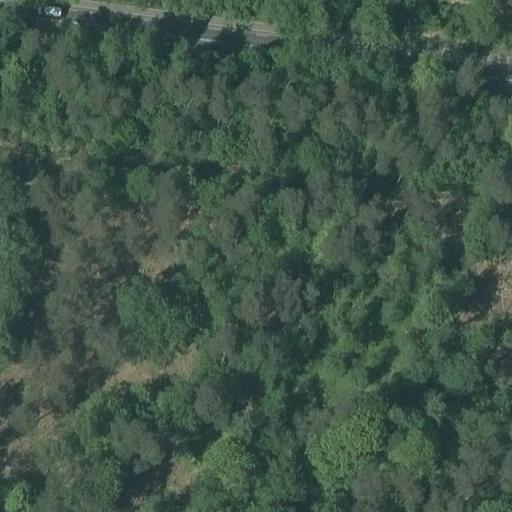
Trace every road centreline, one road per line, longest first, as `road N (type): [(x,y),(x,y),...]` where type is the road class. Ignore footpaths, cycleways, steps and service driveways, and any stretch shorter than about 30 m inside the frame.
road 1 (track): [(511,214),(93,153),(27,172),(0,165)]
road 2 (primary): [(511,80),(0,11)]
road 3 (track): [(0,456),(98,465),(230,511)]
